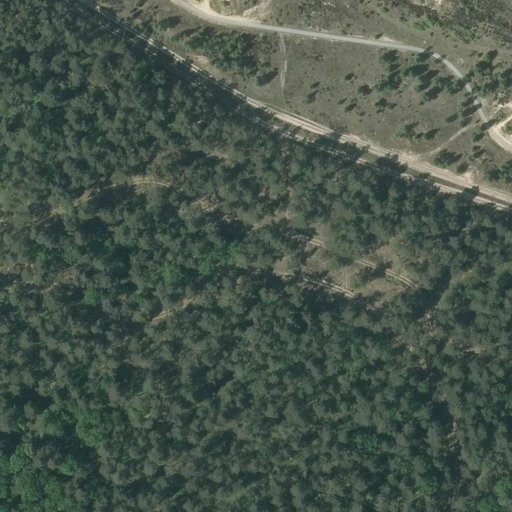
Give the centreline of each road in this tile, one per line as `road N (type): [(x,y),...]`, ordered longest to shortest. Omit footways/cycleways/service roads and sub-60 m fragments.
road 1 (track): [(0,280),(70,286),(127,323),(159,319),(225,271),(332,288),(387,327),(428,381),(457,469),(446,511)]
road 2 (track): [(511,360),(444,347),(433,339),(417,290),(377,266),(170,191),(103,190),(40,224),(0,224)]
road 3 (track): [(511,211),(265,125),(61,0)]
road 4 (track): [(79,0),(271,114),(511,198)]
